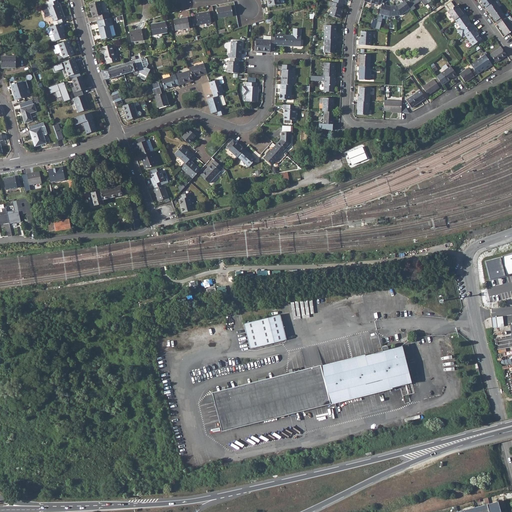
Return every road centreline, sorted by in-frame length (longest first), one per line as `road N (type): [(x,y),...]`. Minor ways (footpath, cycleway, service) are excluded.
road 1 (primary): [(511,423),(193,500),(42,508)]
road 2 (residential): [(511,72),(408,126),(355,125),(345,113),(357,0)]
road 3 (residential): [(511,464),(467,277),(468,256),(480,244)]
road 4 (primary): [(307,511),(419,459),(511,432)]
road 5 (residential): [(121,136),(190,112),(249,127),(269,102),(269,73),(257,59)]
road 6 (residential): [(0,240),(143,232),(152,220)]
road 7 (residential): [(75,0),(121,136)]
